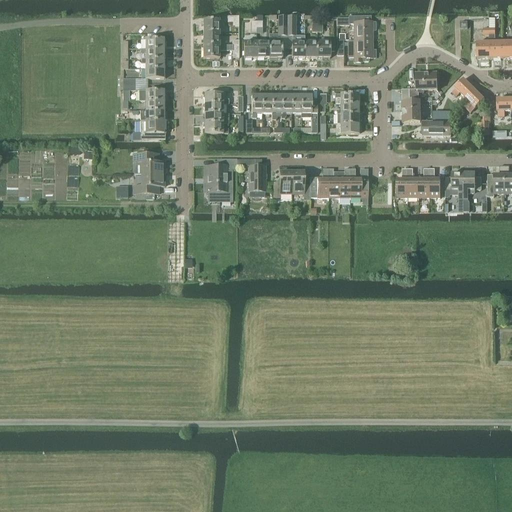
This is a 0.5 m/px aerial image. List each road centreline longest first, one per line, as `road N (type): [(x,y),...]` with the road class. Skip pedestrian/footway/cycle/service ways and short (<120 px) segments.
road 1 (track): [(511,424),(0,423)]
road 2 (residential): [(183,81),(381,81)]
road 3 (residential): [(381,81),(424,48),(489,82),(511,84)]
road 4 (residential): [(381,162),(511,162)]
road 5 (residential): [(183,81),(182,207)]
